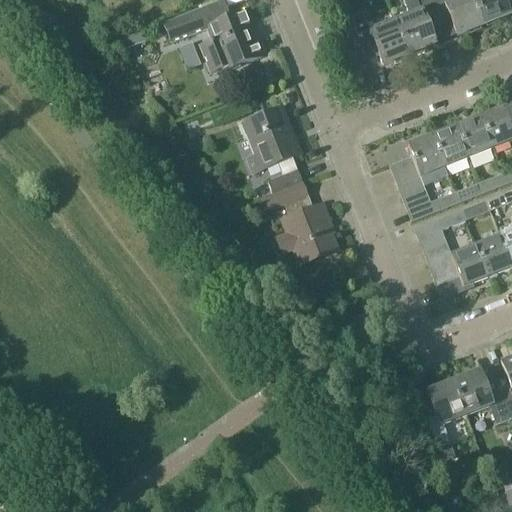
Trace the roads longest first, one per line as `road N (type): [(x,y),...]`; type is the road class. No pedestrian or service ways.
road 1 (residential): [(430,351),(403,306),(335,136)]
road 2 (residential): [(335,136),(511,63)]
road 3 (residential): [(335,136),(283,0)]
